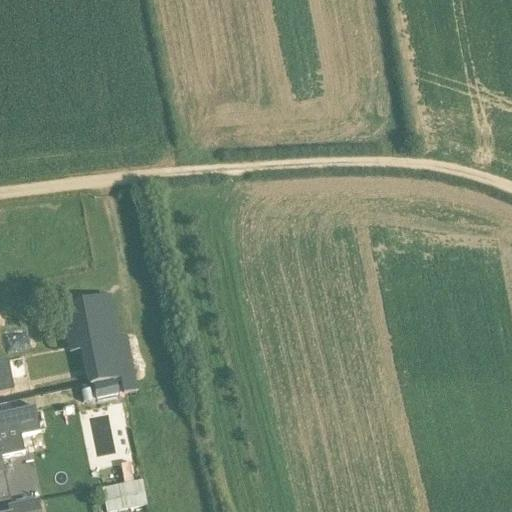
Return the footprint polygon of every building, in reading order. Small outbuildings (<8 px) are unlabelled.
[(123,396),(136,393),(126,340),(117,341),(109,299),(62,308),(70,351),(82,348),(89,387),(120,381),(123,396)] [(0,396),(12,394),(6,364),(0,365),(0,396)] [(117,383),(94,387),(97,401),(119,397),(117,383)] [(0,477),(2,477),(0,467),(0,461),(24,457),(21,441),(40,437),(35,411),(0,418),(0,477)] [(121,467),(125,486),(134,484),(129,465),(121,467)] [(129,511),(148,508),(142,483),(102,491),(106,511),(129,511)] [(37,511),(36,502),(8,508),(8,511),(37,511)]
